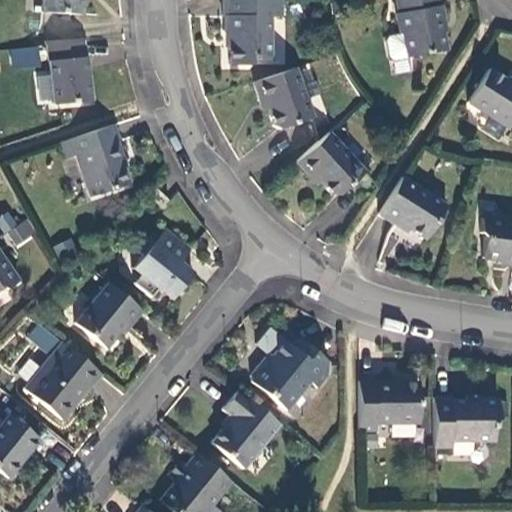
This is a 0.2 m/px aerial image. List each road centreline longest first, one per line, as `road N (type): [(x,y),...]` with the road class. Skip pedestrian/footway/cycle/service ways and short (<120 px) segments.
road 1 (residential): [(277,247),(50,511)]
road 2 (residential): [(157,0),(176,101),(204,163),(277,247)]
road 3 (residential): [(277,247),(356,289),(511,323)]
